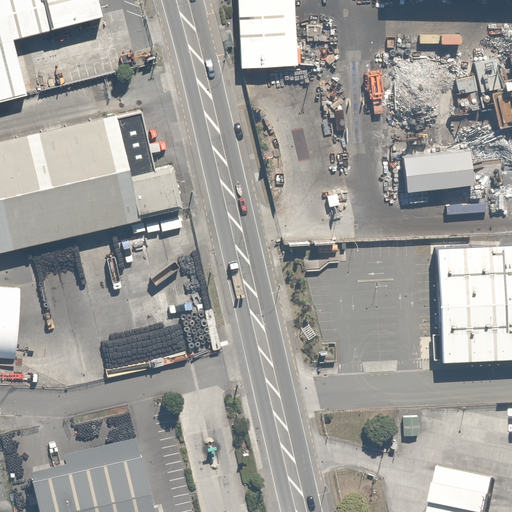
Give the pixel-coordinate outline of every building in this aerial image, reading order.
[(0,0),(0,43),(35,34),(25,0),(0,0)] [(25,0),(35,34),(85,20),(79,0),(25,0)] [(297,65),(293,0),(237,0),(240,67),(257,67),(297,65)] [(511,53),(511,51),(473,59),(480,90),(490,88),(499,126),(511,122),(511,53)] [(9,81),(0,82),(0,99),(12,97),(9,81)] [(99,121),(0,142),(0,251),(122,224),(99,121)] [(511,239),(432,243),(435,332),(430,333),(431,358),(511,353),(511,239)] [(124,244),(60,258),(86,374),(151,360),(124,244)] [(417,415),(403,415),(402,433),(417,434),(417,415)] [(138,511),(126,456),(12,482),(19,511),(138,511)] [(468,511),(473,491),(419,480),(412,511),(468,511)]
